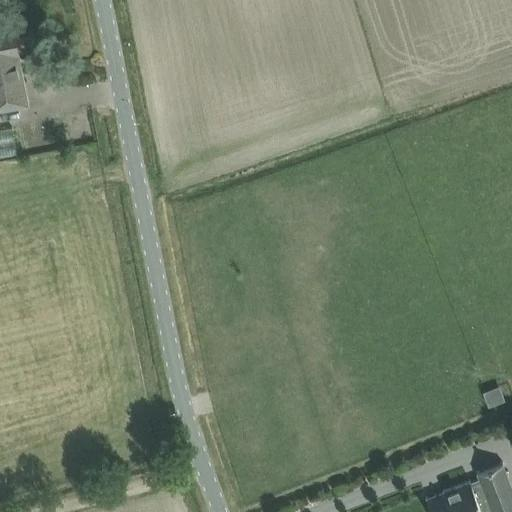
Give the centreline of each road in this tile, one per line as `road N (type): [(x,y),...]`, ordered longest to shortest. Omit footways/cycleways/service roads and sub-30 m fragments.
road 1 (unclassified): [(214,511),(150,267),(100,0)]
road 2 (track): [(55,511),(201,477)]
